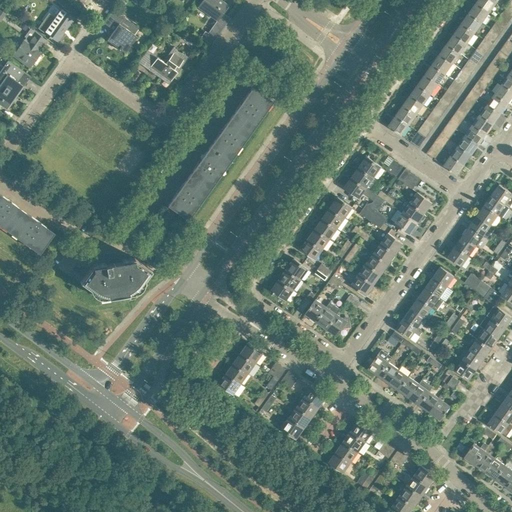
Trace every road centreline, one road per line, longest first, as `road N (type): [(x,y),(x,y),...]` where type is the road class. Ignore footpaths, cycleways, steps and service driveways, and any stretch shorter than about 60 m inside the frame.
road 1 (residential): [(344,360),(258,299),(253,282),(364,124)]
road 2 (residential): [(0,158),(73,59),(163,118),(217,52)]
road 3 (tertiary): [(204,291),(370,62)]
road 4 (tertiary): [(353,50),(304,149),(189,273)]
road 5 (residential): [(136,231),(249,76),(217,52)]
road 6 (residential): [(344,360),(464,193)]
road 7 (residential): [(364,124),(452,0)]
road 8 (tertiary): [(189,273),(100,389)]
road 9 (tertiary): [(121,404),(204,291)]
road 10 (residential): [(429,452),(511,354)]
road 11 (secondary): [(100,389),(0,315)]
road 12 (residential): [(464,193),(364,124)]
